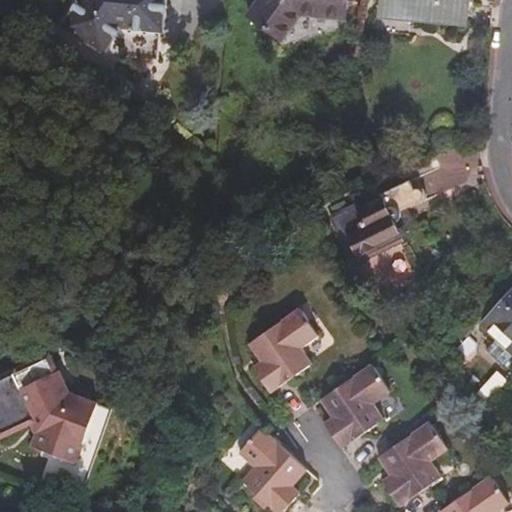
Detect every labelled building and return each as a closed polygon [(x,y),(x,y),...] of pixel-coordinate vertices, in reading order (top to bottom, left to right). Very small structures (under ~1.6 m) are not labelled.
[(67,26),(124,61),(128,55),(162,0),(83,0),(83,2),(71,20),(67,26)] [(172,0),(162,0),(128,55),(165,58),(167,30),(171,30),(172,0)] [(346,33),(348,0),(267,0),(255,20),(269,32),(266,37),(290,54),(346,33)] [(468,24),(470,0),(385,0),(384,6),(377,5),(375,33),(416,37),(418,19),(468,24)] [(361,261),(407,239),(401,225),(409,222),(410,217),(409,210),(428,201),(427,194),(422,189),(417,188),(414,182),(385,196),(382,192),(378,192),(376,196),(377,200),(335,220),(342,237),(349,235),(354,245),(348,249),(352,259),(358,256),(361,261)] [(511,293),(509,296),(511,298),(511,304),(510,307),(504,302),(482,327),(498,342),(505,335),(511,341),(511,293)] [(320,331),(300,304),(251,340),(262,357),(252,365),(270,390),(312,360),(302,343),(320,331)] [(20,445),(55,461),(82,406),(57,395),(42,360),(0,377),(0,430),(18,423),(27,429),(20,445)] [(335,413),(326,420),(344,445),(385,415),(375,398),(391,387),(373,360),(323,396),(335,413)] [(430,416),(381,453),(394,471),(387,477),(403,500),(446,471),(435,455),(451,444),(430,416)] [(295,486),(310,469),(264,426),(242,450),(257,465),(244,479),(280,511),(281,511),(300,492),(295,486)] [(492,470),(441,509),(442,511),(495,511),(494,510),(511,497),(492,470)]
